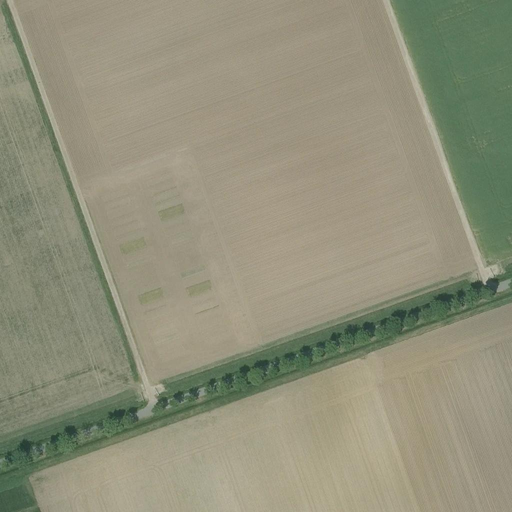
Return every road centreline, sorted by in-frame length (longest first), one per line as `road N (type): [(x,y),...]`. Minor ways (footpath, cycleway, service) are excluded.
road 1 (unclassified): [(155,409),(487,291)]
road 2 (unclassified): [(155,409),(48,110)]
road 3 (unclassified): [(487,291),(382,0)]
road 4 (unclassified): [(0,465),(155,409)]
